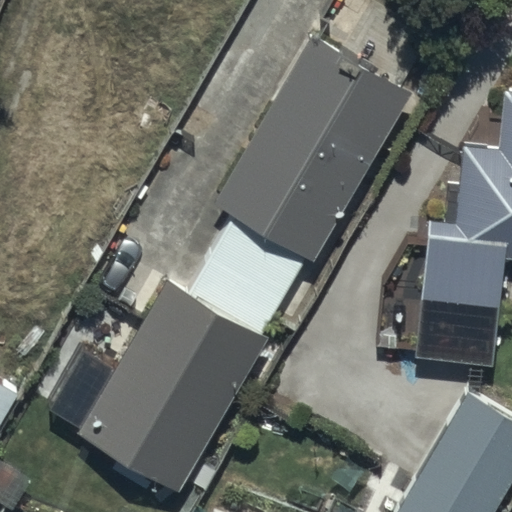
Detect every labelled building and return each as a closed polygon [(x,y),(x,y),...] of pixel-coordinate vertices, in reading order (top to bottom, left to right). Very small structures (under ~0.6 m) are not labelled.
[(311,0),(328,8),(332,0),(311,0)] [(316,267),(415,96),(308,35),(209,206),(230,218),(187,292),(164,279),(74,434),(181,496),(273,337),(265,332),(307,261),(316,267)] [(511,94),(505,94),(501,150),(463,147),(456,226),(429,223),(418,358),(498,365),(506,260),(511,260),(511,94)] [(0,427),(19,396),(0,384),(0,427)] [(497,511),(511,487),(511,417),(468,392),(398,511),(497,511)]
